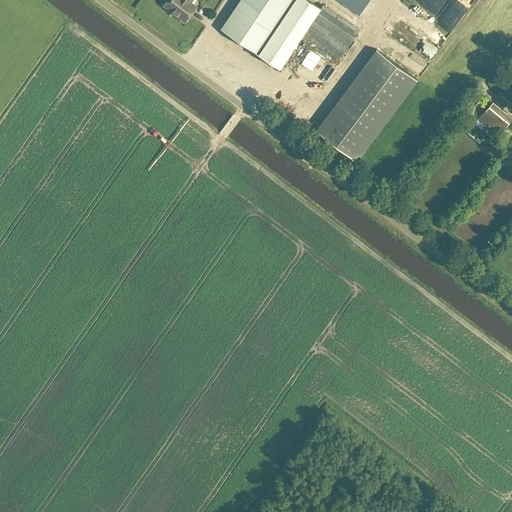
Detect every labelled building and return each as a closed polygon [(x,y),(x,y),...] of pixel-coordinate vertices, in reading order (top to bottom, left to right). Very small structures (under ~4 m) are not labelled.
[(190,2),(191,0),(166,0),(163,5),(176,14),(175,15),(184,22),(196,6),(190,2)] [(308,0),(240,0),(221,29),(280,69),(303,36),(339,61),(360,30),(323,5),(321,9),(308,0)] [(338,0),(359,14),(368,0),(338,0)] [(303,44),(283,71),(291,77),(311,49),(303,44)] [(436,48),(430,57),(434,60),(441,51),(436,48)] [(376,51),(315,131),(356,163),(417,83),(376,51)] [(511,101),(511,79),(501,92),(511,101)] [(478,118),(499,135),(511,119),(511,117),(493,102),(478,118)]
